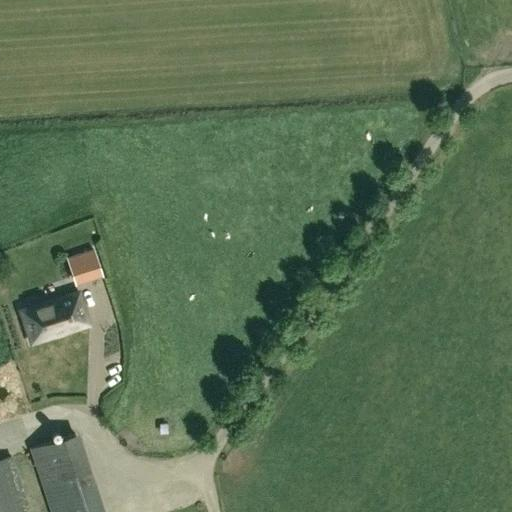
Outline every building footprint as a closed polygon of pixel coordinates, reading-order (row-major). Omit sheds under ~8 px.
[(67,245),(52,250),(60,273),(74,268),(67,245)] [(78,263),(82,283),(108,278),(104,258),(78,263)] [(72,298),(70,294),(40,304),(42,310),(23,317),(31,342),(88,323),(79,296),(72,298)] [(101,511),(75,433),(31,447),(52,511),(101,511)] [(0,459),(0,511),(29,511),(11,456),(0,459)]
